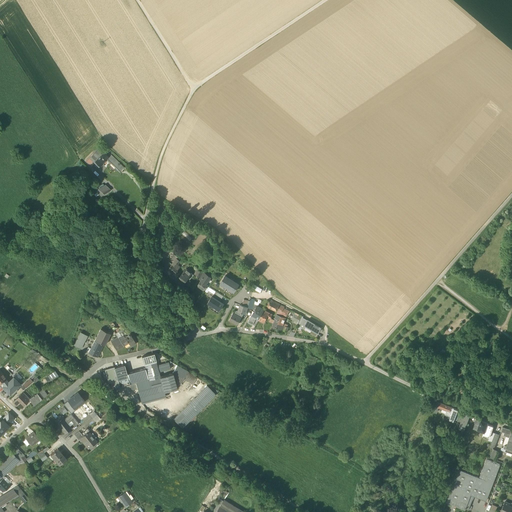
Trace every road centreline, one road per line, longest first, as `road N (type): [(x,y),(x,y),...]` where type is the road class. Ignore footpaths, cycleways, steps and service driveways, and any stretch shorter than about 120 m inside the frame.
road 1 (track): [(303,511),(0,312)]
road 2 (unclassified): [(153,185),(193,87),(325,0)]
road 3 (track): [(511,194),(364,362)]
road 4 (residential): [(511,426),(320,343)]
road 5 (residential): [(194,334),(102,362),(35,417)]
road 6 (residential): [(194,334),(188,296),(145,253),(153,185)]
road 7 (residential): [(320,343),(233,329),(194,334)]
road 8 (residential): [(109,511),(80,461),(35,417)]
